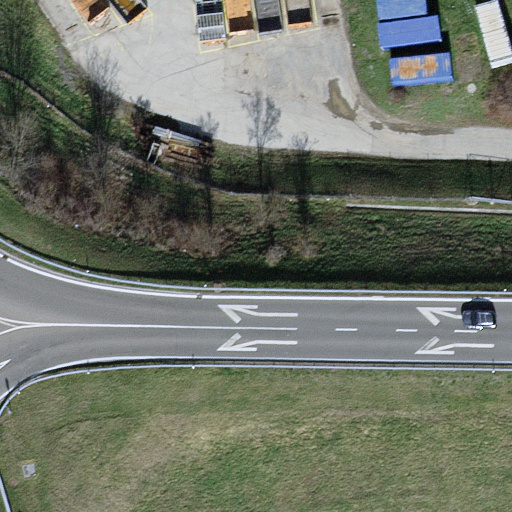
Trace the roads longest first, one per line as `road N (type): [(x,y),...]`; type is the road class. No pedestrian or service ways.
road 1 (unclassified): [(511,145),(322,135),(107,37)]
road 2 (motorway): [(511,336),(89,333)]
